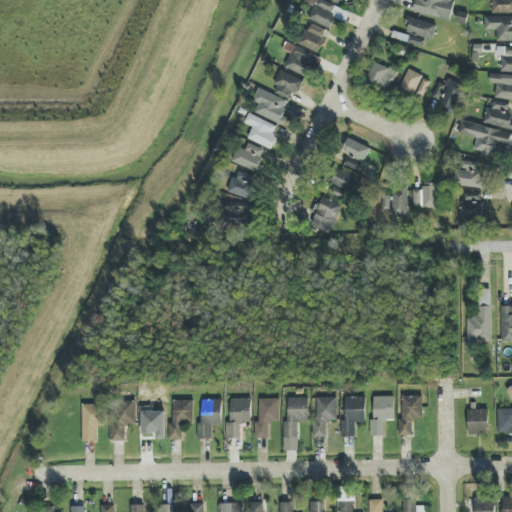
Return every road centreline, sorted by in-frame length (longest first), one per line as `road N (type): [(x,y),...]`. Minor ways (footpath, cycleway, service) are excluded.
road 1 (residential): [(511,465),(40,476)]
road 2 (residential): [(383,0),(297,173),(284,228)]
road 3 (residential): [(444,378),(445,511)]
